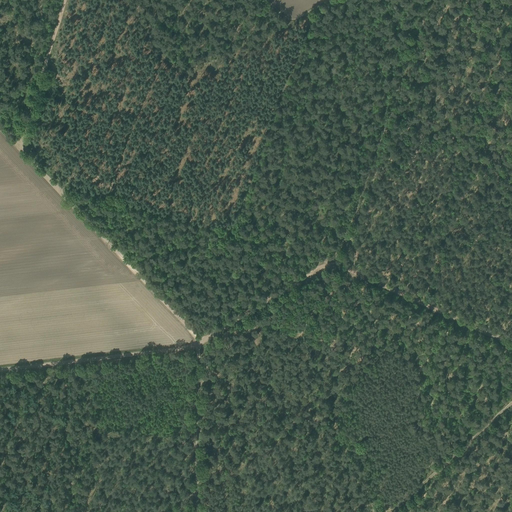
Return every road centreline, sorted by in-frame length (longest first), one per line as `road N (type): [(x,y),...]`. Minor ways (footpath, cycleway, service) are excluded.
road 1 (track): [(197,491),(435,308)]
road 2 (track): [(171,0),(176,71),(127,203),(56,187)]
road 3 (track): [(229,233),(311,23),(304,15)]
road 4 (track): [(56,187),(198,342)]
road 5 (track): [(198,342),(0,370)]
road 6 (track): [(511,343),(332,263)]
road 7 (track): [(389,112),(332,263)]
road 8 (track): [(511,404),(393,511)]
road 9 (track): [(332,263),(198,342)]
road 10 (track): [(19,146),(63,0)]
road 11 (track): [(198,342),(197,491)]
road 12 (track): [(511,180),(389,112)]
